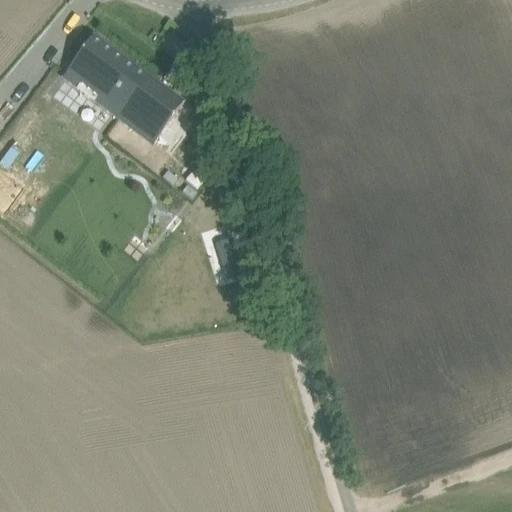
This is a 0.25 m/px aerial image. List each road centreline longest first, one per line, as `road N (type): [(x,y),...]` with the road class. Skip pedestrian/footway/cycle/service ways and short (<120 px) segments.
road 1 (unclassified): [(349,511),(189,5)]
road 2 (unknown): [(374,511),(511,456)]
